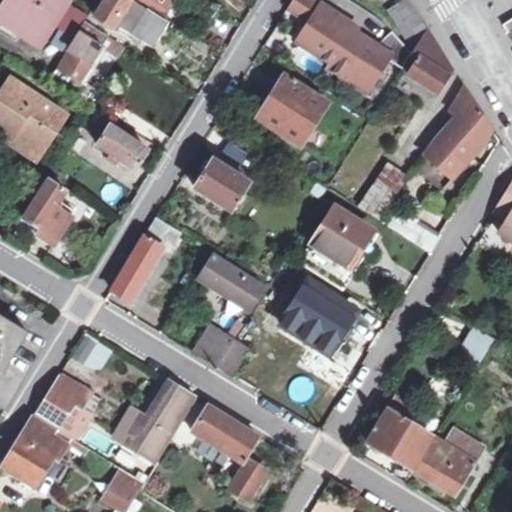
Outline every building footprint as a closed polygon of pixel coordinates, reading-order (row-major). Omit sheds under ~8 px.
[(67,3),(61,0),(17,0),(18,1),(3,26),(18,34),(16,37),(40,50),(67,3)] [(149,15),(145,13),(136,6),(125,0),(108,0),(96,21),(117,36),(119,33),(133,42),(149,15)] [(125,0),(136,6),(145,13),(149,15),(166,26),(178,8),(166,0),(125,0)] [(356,31),(306,0),(293,0),(286,13),(308,27),(295,48),(331,70),(328,74),(365,97),(387,63),(401,73),(411,57),(391,35),(379,46),(377,50),(354,35),(356,31)] [(422,39),(427,31),(408,0),(407,0),(386,14),(413,54),(421,41),(422,39)] [(511,11),(498,20),(511,42),(511,11)] [(63,62),(49,87),(77,104),(85,90),(79,87),(102,54),(120,65),(126,54),(83,26),(63,62)] [(427,31),(422,39),(421,41),(413,54),(411,57),(417,60),(408,74),(436,95),(452,72),(427,31)] [(324,108),(284,83),(258,125),(298,150),(324,108)] [(62,120),(9,86),(0,100),(0,130),(20,144),(16,150),(36,163),(62,120)] [(154,104),(167,109),(174,91),(162,86),(154,104)] [(450,181),(491,136),(462,88),(448,111),(454,118),(422,158),(450,181)] [(145,154),(108,130),(95,151),(133,174),(145,154)] [(225,147),(213,165),(232,178),(237,171),(245,158),(225,147)] [(252,180),(237,171),(232,178),(213,165),(212,164),(195,191),(231,214),(252,180)] [(378,226),(387,212),(407,179),(387,167),(357,213),(378,226)] [(511,244),(511,182),(497,207),(510,217),(498,237),(511,244)] [(62,195),(47,185),(25,222),(39,232),(35,239),(48,247),(69,214),(56,206),(62,195)] [(395,237),(404,223),(387,212),(378,226),(395,237)] [(348,271),(347,270),(357,252),(354,249),(364,233),(333,213),(311,248),(299,269),(336,291),(348,271)] [(169,256),(181,238),(156,223),(111,295),(128,306),(141,285),(146,288),(158,268),(155,266),(163,253),(169,256)] [(416,231),(404,223),(395,237),(407,245),(416,231)] [(416,231),(407,245),(428,259),(438,244),(416,231)] [(374,240),(364,233),(354,249),(357,252),(347,270),(348,271),(354,274),(374,240)] [(198,284),(212,292),(215,287),(231,297),(251,310),(264,289),(214,258),(198,284)] [(355,315),(308,286),(283,329),(329,357),(355,315)] [(228,302),(231,297),(215,287),(212,292),(228,302)] [(0,376),(24,338),(0,323),(0,376)] [(476,364),(492,339),(470,325),(454,350),(476,364)] [(217,373),(233,346),(233,345),(211,332),(193,358),(196,360),(217,373)] [(96,347),(85,339),(71,362),(82,369),(96,347)] [(247,356),(233,346),(217,373),(231,381),(247,356)] [(61,379),(50,394),(83,414),(93,399),(61,379)] [(160,380),(138,416),(146,421),(168,385),(160,380)] [(146,421),(138,416),(122,443),(158,465),(197,403),(168,385),(146,421)] [(35,419),(69,440),(75,444),(78,446),(87,431),(77,424),(83,414),(50,394),(35,419)] [(411,471),(431,438),(407,424),(413,413),(394,400),(368,443),(411,471)] [(243,466),(260,440),(208,409),(192,436),(243,466)] [(114,438),(122,443),(138,416),(130,411),(114,438)] [(93,421),(83,414),(77,424),(87,431),(93,421)] [(39,491),(57,461),(69,440),(35,419),(6,466),(26,479),(24,482),(39,491)] [(444,446),(475,465),(483,451),(452,432),(444,446)] [(431,438),(411,471),(454,498),(475,465),(444,446),(431,438)] [(69,440),(57,461),(62,464),(75,444),(69,440)] [(269,475),(249,463),(230,493),(250,504),(269,475)] [(140,494),(145,487),(121,473),(113,486),(115,487),(105,504),(118,511),(129,511),(137,500),(140,494)]
